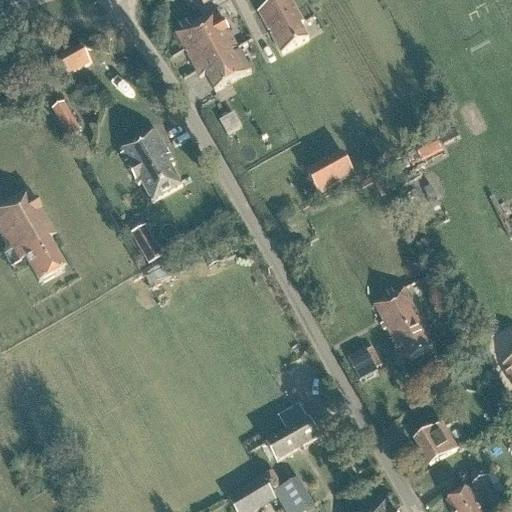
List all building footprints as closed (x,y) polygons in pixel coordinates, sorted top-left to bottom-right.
[(289,0),(287,0),(259,15),(269,35),(270,34),(272,38),(271,38),(282,57),(309,43),(301,28),(304,26),(289,0)] [(194,70),(236,47),(217,14),(189,29),(186,24),(179,27),(182,33),(176,37),(194,70)] [(236,47),(194,70),(200,81),(205,78),(215,95),(231,86),(251,75),(240,54),(233,58),(231,55),(238,51),(236,47)] [(80,50),(54,65),(64,83),(90,68),(80,50)] [(53,115),(70,144),(81,138),(64,108),(53,115)] [(152,208),(181,191),(170,171),(173,170),(153,136),(117,157),(137,191),(140,189),(152,208)] [(355,175),(342,154),(307,173),(319,195),(355,175)] [(52,237),(26,191),(0,205),(0,204),(0,241),(7,254),(2,257),(9,268),(22,261),(37,288),(62,274),(43,242),(52,237)] [(136,236),(131,239),(148,269),(159,263),(145,238),(140,241),(136,236)] [(436,276),(424,255),(400,268),(411,289),(436,276)] [(396,352),(401,349),(409,363),(430,352),(419,333),(424,330),(402,291),(392,297),(390,292),(385,295),(387,300),(372,308),(396,352)] [(499,363),(511,357),(511,328),(488,340),(499,363)] [(370,351),(365,354),(364,352),(346,362),(358,383),(376,373),(375,371),(380,368),(370,351)] [(511,362),(503,367),(511,384),(511,362)] [(287,433),(288,435),(267,448),(278,467),(321,441),(309,422),(308,423),(298,407),(291,412),(278,420),(287,433)] [(457,453),(442,428),(415,444),(430,469),(457,453)] [(263,479),(272,495),(281,490),(272,474),(263,479)] [(262,511),(277,504),(272,495),(263,479),(227,500),(233,511),(262,511)] [(497,511),(503,509),(486,480),(473,488),(484,508),(478,511),(467,494),(447,505),(451,511),(497,511)] [(283,511),(310,511),(314,510),(297,481),(273,496),(283,511)] [(392,511),(387,502),(369,511),(392,511)]
